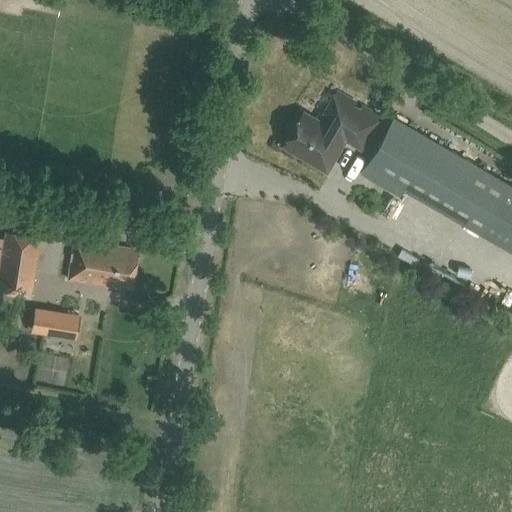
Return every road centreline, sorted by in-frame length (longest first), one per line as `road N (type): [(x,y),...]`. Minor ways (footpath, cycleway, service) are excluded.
road 1 (tertiary): [(160,511),(245,0)]
road 2 (track): [(271,0),(511,137)]
